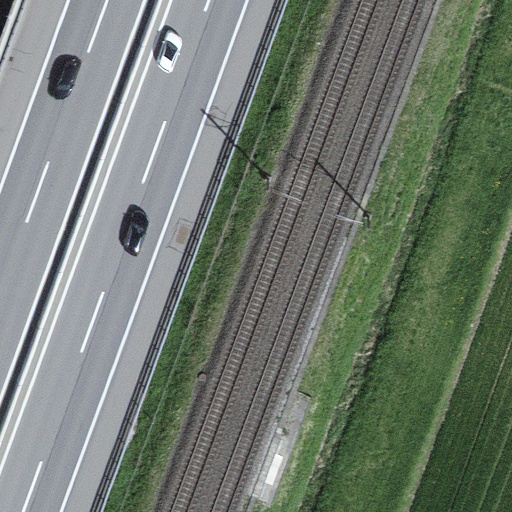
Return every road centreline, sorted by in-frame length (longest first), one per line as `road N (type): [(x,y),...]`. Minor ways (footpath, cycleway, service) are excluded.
road 1 (motorway): [(21,511),(206,0)]
road 2 (motorway): [(105,0),(0,289)]
